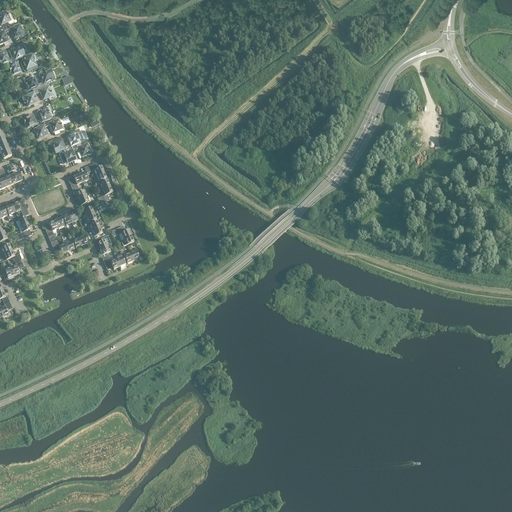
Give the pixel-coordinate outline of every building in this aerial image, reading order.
[(3,28),(5,27),(9,26),(8,23),(13,20),(11,14),(9,15),(8,15),(7,12),(0,15),(0,22),(1,25),(0,25),(0,31),(1,33),(4,32),(3,28)] [(5,27),(8,33),(11,32),(14,39),(23,35),(20,25),(11,29),(9,26),(5,27)] [(4,32),(1,33),(0,33),(0,44),(8,41),(5,34),(8,33),(5,27),(3,28),(4,32)] [(25,46),(12,51),(15,58),(12,60),(15,65),(17,64),(16,60),(19,59),(22,57),(25,56),(23,53),(27,51),(25,46)] [(1,55),(0,55),(0,64),(1,66),(6,64),(7,66),(10,64),(11,66),(15,65),(12,60),(9,61),(9,60),(6,53),(5,51),(0,53),(1,55)] [(22,57),(19,59),(19,60),(21,65),(24,63),(27,71),(36,67),(34,63),(38,61),(36,55),(32,57),(32,58),(30,59),(29,57),(23,59),(22,57)] [(11,66),(8,68),(12,77),(21,73),(18,66),(21,65),(19,60),(19,59),(16,60),(17,64),(15,65),(11,66)] [(49,72),(40,76),(43,83),(40,85),(42,90),(46,89),(49,88),(49,87),(48,85),(55,83),(54,81),(55,80),(53,74),(50,75),(49,72)] [(34,78),(25,82),(29,91),(32,90),(35,89),(38,88),(39,91),(42,90),(40,85),(37,86),(34,78)] [(38,88),(35,89),(37,94),(40,93),(43,100),(52,96),(49,88),(46,89),(42,90),(39,91),(38,88)] [(25,98),(23,99),(25,104),(27,103),(29,107),(38,103),(35,96),(37,94),(35,89),(32,90),(33,92),(34,94),(25,97),(25,98)] [(42,123),(45,121),(48,120),(49,122),(51,121),(51,119),(47,110),(38,114),(41,121),(38,122),(41,128),(44,127),(42,123)] [(38,129),(41,128),(38,122),(36,123),(32,116),(23,120),(27,129),(36,125),(38,129)] [(45,121),(47,127),(50,126),(53,133),(62,129),(59,120),(52,123),(51,121),(49,122),(48,120),(45,121)] [(41,128),(38,129),(35,130),(38,139),(47,136),(44,128),(47,127),(45,121),(42,123),(44,127),(41,128)] [(80,133),(67,138),(70,146),(67,147),(70,152),(72,151),(71,147),(74,146),(77,145),(78,147),(81,145),(80,143),(84,142),(80,133)] [(62,141),(52,145),(56,154),(59,152),(60,154),(66,151),(66,152),(67,154),(70,152),(67,147),(65,148),(62,141)] [(77,145),(74,146),(76,152),(79,151),(82,158),(91,154),(92,156),(94,155),(92,149),(90,150),(87,145),(82,147),(81,145),(78,147),(77,145)] [(67,154),(63,155),(67,164),(76,160),(73,153),(76,152),(74,146),(71,147),(72,151),(70,152),(67,154)] [(0,152),(1,155),(9,152),(7,147),(0,149),(0,152)] [(9,152),(1,155),(3,160),(12,157),(9,152)] [(96,164),(93,165),(95,171),(94,171),(96,177),(104,174),(104,173),(103,173),(101,169),(102,168),(98,170),(96,164)] [(85,173),(85,174),(80,176),(79,176),(82,183),(83,183),(84,186),(86,184),(85,182),(88,181),(85,173)] [(13,176),(17,184),(22,181),(19,174),(13,176)] [(105,180),(105,181),(107,180),(106,179),(106,180),(104,175),(105,175),(104,174),(96,177),(99,183),(105,180)] [(13,176),(9,178),(12,186),(17,184),(13,176)] [(82,183),(79,176),(78,176),(79,177),(74,179),(74,178),(73,179),(74,179),(75,182),(76,185),(77,186),(82,183)] [(4,180),(7,188),(12,186),(9,178),(4,180)] [(102,191),(110,188),(110,187),(109,187),(107,182),(108,182),(106,182),(105,181),(105,180),(99,183),(98,183),(99,185),(100,185),(102,191)] [(110,188),(102,191),(105,197),(106,196),(108,201),(111,200),(109,195),(113,193),(112,193),(110,189),(110,188)] [(79,201),(86,197),(84,192),(80,193),(79,190),(73,193),(74,196),(76,195),(77,195),(79,199),(78,200),(79,201)] [(86,197),(79,201),(80,201),(82,206),(81,206),(89,203),(86,197)] [(12,206),(15,214),(21,211),(21,212),(27,210),(24,204),(19,207),(17,204),(17,205),(13,207),(12,206)] [(7,211),(5,212),(7,217),(8,218),(10,217),(9,216),(15,214),(12,206),(11,207),(7,209),(6,209),(7,211)] [(82,211),(83,213),(84,212),(86,218),(94,215),(94,214),(93,214),(91,210),(92,209),(91,209),(86,211),(85,209),(82,211)] [(69,216),(68,216),(71,224),(72,227),(75,226),(74,223),(77,221),(74,213),(74,214),(69,217),(69,216)] [(86,218),(89,224),(94,221),(94,222),(96,221),(96,220),(95,221),(93,216),(94,216),(94,215),(86,218)] [(62,221),(61,221),(64,227),(64,228),(66,227),(66,226),(71,224),(68,216),(67,216),(67,217),(63,219),(63,218),(62,218),(63,220),(62,221)] [(20,227),(28,224),(28,223),(27,224),(25,219),(26,219),(26,218),(18,222),(20,227)] [(56,221),(55,222),(58,229),(64,227),(61,221),(60,219),(60,220),(56,222),(56,221)] [(88,224),(89,226),(92,232),(100,228),(99,227),(99,228),(97,223),(97,222),(95,223),(94,222),(94,221),(89,224),(88,224)] [(49,224),(50,227),(51,230),(52,232),(58,229),(55,222),(54,222),(55,223),(50,225),(49,224)] [(23,233),(26,232),(28,237),(31,236),(29,231),(31,230),(30,230),(28,225),(29,225),(28,224),(20,227),(23,233)] [(123,227),(120,228),(122,234),(121,234),(123,240),(131,237),(131,236),(130,236),(128,232),(129,232),(129,231),(125,233),(123,227)] [(94,237),(93,238),(94,239),(97,238),(96,237),(102,234),(101,234),(99,229),(100,229),(100,228),(92,232),(94,237)] [(78,239),(81,247),(82,247),(82,246),(86,244),(87,245),(84,237),(78,239)] [(102,242),(97,244),(98,245),(99,244),(100,249),(100,250),(108,247),(111,245),(108,237),(101,240),(102,242)] [(123,240),(121,241),(123,247),(126,246),(133,242),(132,242),(131,238),(131,237),(123,240)] [(78,239),(72,242),(75,248),(76,250),(76,249),(80,247),(81,248),(81,247),(78,239)] [(72,242),(72,241),(70,242),(70,243),(65,245),(68,253),(69,253),(68,252),(73,250),(73,251),(74,251),(73,249),(75,248),(72,242)] [(3,248),(2,249),(4,255),(12,251),(11,251),(9,246),(10,246),(8,246),(7,244),(2,246),(3,248)] [(60,250),(54,252),(55,255),(61,253),(62,256),(63,255),(62,255),(67,253),(68,253),(65,245),(59,247),(59,248),(60,250)] [(108,247),(100,250),(100,251),(101,251),(103,255),(103,256),(106,254),(110,253),(108,247)] [(135,252),(130,254),(133,262),(134,262),(133,261),(138,259),(139,259),(136,253),(138,253),(137,250),(135,251),(135,252)] [(12,251),(4,255),(7,260),(15,257),(14,257),(12,252),(13,252),(12,251)] [(124,257),(126,262),(127,264),(128,264),(127,263),(132,261),(132,262),(133,262),(130,254),(124,257)] [(122,258),(116,260),(120,268),(120,267),(125,265),(126,265),(125,263),(126,262),(124,257),(123,256),(122,257),(122,258)] [(116,260),(110,263),(112,266),(113,268),(114,270),(114,269),(118,267),(119,268),(120,268),(116,260)] [(23,268),(22,265),(16,268),(16,267),(10,269),(13,277),(14,276),(14,275),(18,273),(19,274),(18,271),(23,268)] [(13,277),(10,269),(4,271),(8,279),(8,278),(12,276),(13,277)] [(7,312),(5,309),(5,308),(0,309),(0,312),(2,318),(3,318),(3,317),(8,315),(8,316),(7,312)]
